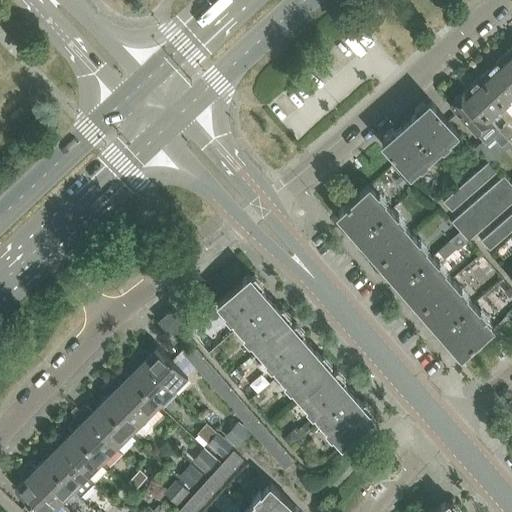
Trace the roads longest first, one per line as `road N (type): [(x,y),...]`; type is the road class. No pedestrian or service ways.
road 1 (residential): [(250,212),(288,189),(504,0)]
road 2 (residential): [(447,431),(250,212)]
road 3 (secondary): [(0,284),(161,133)]
road 4 (secondary): [(126,97),(0,214)]
road 5 (secondary): [(181,115),(307,0)]
road 6 (residential): [(0,434),(109,319)]
road 7 (residential): [(38,0),(126,97)]
road 8 (residential): [(250,212),(250,196),(181,115)]
road 9 (residential): [(161,133),(234,210),(250,212)]
